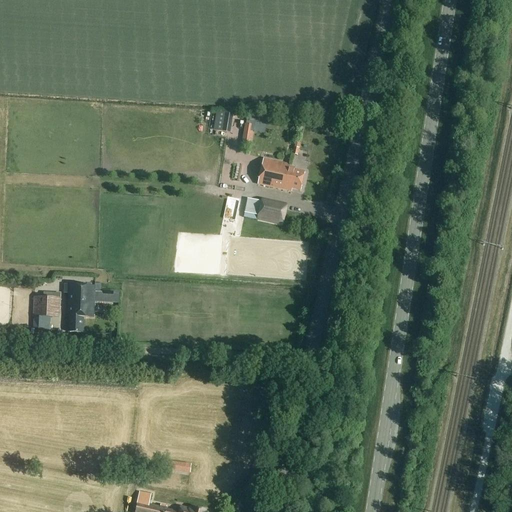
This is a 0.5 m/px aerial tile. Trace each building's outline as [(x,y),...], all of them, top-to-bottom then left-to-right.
[(220,112),(220,131),(237,131),(237,112),(220,112)] [(247,115),(246,124),(252,124),(254,125),(255,117),(247,115)] [(242,146),(250,147),(253,126),(245,125),(242,146)] [(242,157),(243,150),(237,148),(235,156),(242,157)] [(298,157),(300,149),(293,148),(291,155),(298,157)] [(301,192),(305,173),(296,170),(296,169),(290,167),(291,166),(264,160),(259,185),(289,192),(289,189),(301,192)] [(242,210),(244,198),(234,197),(233,208),(242,210)] [(257,216),(256,221),(283,226),(287,205),(261,200),(261,202),(257,216)] [(69,286),(67,317),(69,317),(69,333),(84,334),(84,318),(94,318),(95,302),(115,304),(116,291),(95,290),(95,287),(69,286)] [(33,316),(59,318),(60,298),(35,296),(33,316)] [(190,474),(192,465),(167,462),(166,471),(190,474)] [(25,486),(24,499),(41,500),(42,486),(25,486)] [(160,507),(149,505),(151,496),(140,493),(136,511),(206,511),(189,507),(188,509),(180,507),(179,511),(167,508),(167,507),(161,505),(160,507)]
